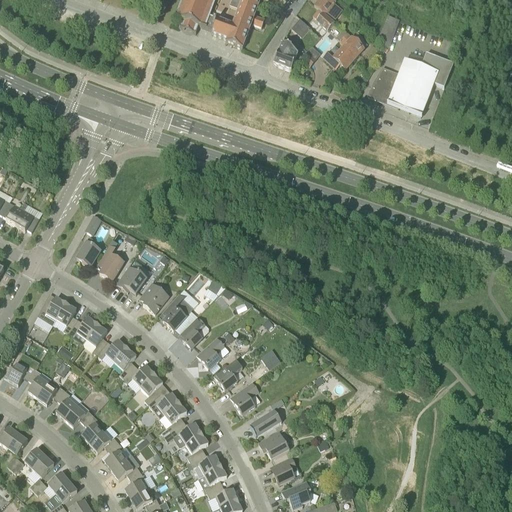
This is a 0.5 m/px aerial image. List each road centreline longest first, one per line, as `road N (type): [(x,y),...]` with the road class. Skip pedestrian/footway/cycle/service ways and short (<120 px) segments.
road 1 (primary): [(121,125),(511,260)]
road 2 (primary): [(511,236),(123,102)]
road 3 (residential): [(261,511),(192,389),(116,314),(34,266)]
road 4 (residential): [(511,177),(253,77)]
road 5 (residential): [(253,77),(55,0)]
road 6 (residential): [(112,511),(73,457),(0,400)]
road 7 (primary): [(123,102),(0,50)]
